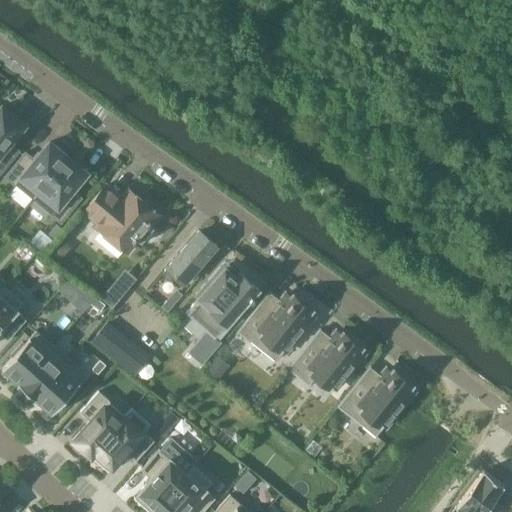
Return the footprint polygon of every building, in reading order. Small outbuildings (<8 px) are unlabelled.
[(0,172),(18,151),(10,144),(24,124),(15,117),(16,115),(6,106),(4,108),(1,105),(0,106),(0,172)] [(24,152),(4,176),(14,185),(15,185),(32,199),(69,155),(60,148),(58,149),(49,142),(34,160),(24,152)] [(69,155),(32,199),(50,214),(60,222),(80,198),(71,190),(86,172),(76,164),(78,163),(69,155)] [(103,186),(85,208),(103,223),(98,229),(124,251),(132,241),(134,243),(136,240),(140,243),(153,228),(149,225),(151,222),(149,221),(156,213),(153,209),(152,205),(146,200),(141,200),(130,191),(121,201),(103,186)] [(172,261),(165,269),(179,282),(176,285),(179,287),(195,269),(198,272),(210,258),(207,255),(216,244),(200,230),(179,253),(178,253),(177,253),(178,254),(172,261),(172,260),(171,261),(172,261)] [(197,298),(185,312),(214,338),(213,339),(215,342),(217,340),(217,341),(244,309),(242,307),(250,298),(251,300),(254,297),(252,296),(258,289),(240,273),(236,277),(224,266),(197,297),(197,298)] [(5,286),(0,291),(0,333),(7,340),(25,319),(15,310),(22,302),(5,286)] [(109,289),(101,298),(102,299),(112,307),(119,298),(109,289)] [(85,290),(72,303),(82,312),(95,297),(85,290)] [(269,291),(238,330),(275,360),(283,349),(283,350),(289,342),(292,344),(300,334),(298,332),(312,313),(306,308),(306,307),(307,305),(297,296),(295,299),(288,293),(281,301),(269,291)] [(106,323),(92,340),(132,372),(146,354),(106,323)] [(319,329),(288,368),(308,384),(316,374),(333,387),(339,380),(342,382),(350,371),(348,369),(363,351),(356,345),(358,342),(347,334),(345,336),(338,331),(332,339),(319,329)] [(12,356),(2,368),(18,383),(52,345),(36,330),(24,343),(22,341),(10,355),(12,356)] [(52,345),(18,383),(34,397),(69,359),(53,345),(52,345)] [(217,355),(204,371),(217,381),(230,366),(217,355)] [(69,359),(34,397),(35,398),(51,413),(86,374),(69,359)] [(99,359),(92,368),(97,373),(105,364),(99,359)] [(369,366),(338,405),(375,435),(383,425),(384,425),(390,417),(392,419),(401,409),(398,407),(413,389),(406,383),(406,382),(408,380),(397,372),(395,374),(388,368),(382,376),(369,366)] [(90,420),(72,440),(90,455),(132,408),(131,408),(125,415),(121,419),(105,405),(109,400),(98,391),(80,411),(90,420)] [(132,408),(90,455),(90,456),(94,452),(112,467),(124,453),(135,463),(154,441),(143,431),(150,424),(132,408)] [(169,409),(152,427),(162,436),(178,418),(169,409)] [(151,477),(137,493),(154,508),(153,509),(154,509),(194,465),(193,464),(196,461),(170,438),(160,450),(159,449),(141,469),(151,477)] [(194,465),(154,509),(156,511),(184,511),(186,510),(188,511),(201,511),(214,498),(204,489),(205,488),(211,481),(194,465)] [(455,506),(450,511),(493,511),(487,507),(504,485),(483,469),(455,506)] [(215,511),(250,511),(230,494),(215,511)]
